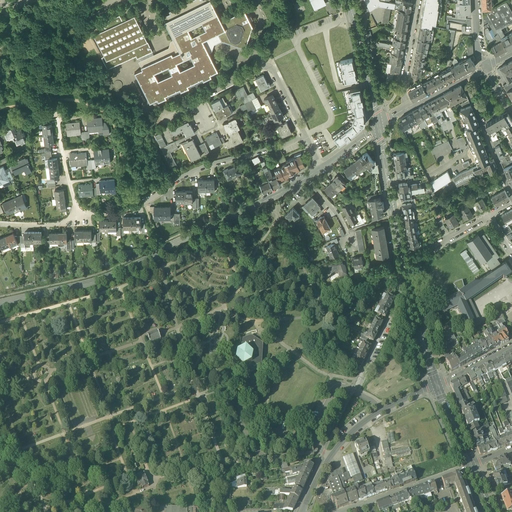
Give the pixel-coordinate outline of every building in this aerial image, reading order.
[(173,37),(188,29),(202,22),(218,15),(218,13),(218,14),(215,9),(214,7),(215,7),(214,6),(210,0),(191,0),(185,3),(184,4),(177,7),(176,8),(170,11),(169,11),(169,12),(170,12),(170,13),(170,14),(163,17),(162,17),(163,18),(165,21),(164,21),(165,21),(165,22),(168,29),(169,30),(171,33),(172,35),(172,36),(173,37)] [(310,0),(314,8),(325,3),(323,0),(310,0)] [(364,0),(369,11),(379,6),(378,2),(379,2),(378,0),(364,0)] [(425,0),(425,2),(424,1),(422,14),(423,15),(423,18),(421,18),(420,25),(431,27),(432,22),(437,23),(437,22),(436,22),(439,8),(437,8),(438,0),(425,0)] [(491,0),(481,0),(482,9),(492,9),(491,0)] [(400,3),(400,4),(399,10),(410,11),(412,2),(403,1),(403,2),(402,4),(400,3)] [(505,27),(511,23),(511,12),(506,2),(495,9),(505,27)] [(471,14),(470,3),(463,4),(460,4),(460,12),(459,12),(459,14),(466,14),(471,14)] [(487,13),(501,39),(505,37),(501,29),(505,27),(495,9),(487,13)] [(222,21),(222,22),(225,29),(225,28),(226,29),(203,41),(206,42),(212,39),(213,39),(214,37),(218,35),(221,40),(221,41),(222,41),(226,42),(226,43),(228,43),(232,44),(232,45),(233,45),(238,46),(239,47),(243,48),(244,49),(245,48),(246,48),(247,44),(248,42),(247,42),(249,38),(249,37),(251,32),(251,31),(252,27),(252,26),(252,25),(251,25),(250,22),(253,20),(251,17),(250,16),(248,17),(245,11),(244,10),(243,10),(243,11),(237,14),(236,14),(230,18),(229,17),(228,18),(222,21)] [(395,29),(398,29),(407,31),(410,12),(399,10),(395,29)] [(498,43),(502,41),(501,39),(487,13),(483,16),(484,25),(488,22),(489,23),(489,24),(492,29),(495,35),(495,36),(494,36),(495,36),(495,37),(498,43)] [(139,82),(142,89),(158,81),(154,74),(168,67),(172,74),(180,70),(177,63),(191,56),(194,63),(210,55),(209,53),(207,49),(207,48),(206,47),(206,48),(201,46),(202,46),(201,46),(203,41),(226,29),(225,28),(225,29),(222,22),(222,21),(221,21),(218,15),(202,22),(206,29),(192,36),(188,29),(173,37),(174,39),(176,44),(176,45),(177,45),(181,46),(180,51),(177,50),(172,53),(172,54),(172,56),(170,57),(170,55),(168,55),(144,66),(144,68),(145,69),(143,70),(142,70),(142,71),(135,74),(135,73),(134,74),(135,75),(138,81),(139,82)] [(93,37),(104,58),(106,62),(103,64),(107,72),(118,67),(136,57),(137,60),(152,52),(148,42),(134,16),(123,22),(105,31),(93,37)] [(102,25),(105,31),(123,22),(120,16),(113,19),(114,20),(109,22),(109,21),(102,25)] [(484,35),(491,47),(495,45),(494,43),(495,43),(494,41),(494,40),(493,39),(493,38),(489,31),(489,30),(488,28),(489,27),(488,24),(489,24),(489,23),(484,26),(484,35)] [(419,33),(418,39),(429,40),(431,41),(433,30),(431,29),(431,27),(420,26),(419,33)] [(394,38),(395,38),(405,40),(407,31),(398,29),(397,34),(395,34),(394,38)] [(207,49),(209,53),(212,51),(214,44),(221,41),(221,40),(218,35),(214,37),(213,39),(212,39),(206,42),(203,41),(201,46),(202,46),(201,46),(206,48),(206,47),(207,48),(207,49)] [(507,49),(511,46),(511,44),(507,36),(505,37),(501,39),(502,41),(507,50),(507,49)] [(392,45),(395,45),(404,47),(405,40),(395,38),(395,41),(393,42),(392,45)] [(154,55),(152,52),(137,60),(142,70),(143,70),(145,69),(144,68),(144,66),(168,55),(170,55),(170,57),(172,56),(172,54),(172,53),(177,50),(180,51),(181,46),(177,45),(176,45),(176,44),(174,39),(171,41),(169,48),(154,55)] [(427,51),(429,40),(418,39),(416,49),(425,51),(427,51)] [(491,47),(496,56),(507,50),(502,41),(498,43),(495,45),(491,47)] [(392,49),(391,53),(403,55),(404,47),(395,45),(394,49),(392,49)] [(423,66),(425,51),(416,49),(413,64),(423,66)] [(390,62),(391,62),(401,64),(403,55),(391,53),(390,62)] [(210,55),(194,63),(180,70),(172,74),(158,81),(142,89),(142,90),(143,90),(146,96),(145,96),(146,98),(146,97),(149,104),(150,105),(151,104),(157,101),(158,101),(158,103),(211,77),(211,75),(211,74),(217,71),(218,71),(218,70),(217,70),(214,64),(215,63),(214,62),(211,56),(210,55)] [(469,58),(463,61),(468,70),(475,67),(474,64),(474,63),(473,61),(475,60),(473,56),(469,58)] [(451,68),(456,77),(468,70),(463,61),(459,64),(457,60),(454,58),(453,61),(452,63),(454,66),(451,68)] [(353,59),(340,62),(342,70),(340,71),(341,77),(344,76),(345,82),(357,79),(353,59)] [(497,69),(504,84),(511,79),(511,78),(511,75),(511,74),(511,73),(511,60),(500,67),(500,68),(497,69)] [(399,75),(401,64),(391,62),(390,64),(391,65),(391,68),(390,73),(394,74),(399,75)] [(421,77),(423,66),(413,64),(411,75),(421,77)] [(451,68),(441,74),(446,83),(449,81),(456,77),(451,68)] [(441,74),(432,79),(437,87),(446,83),(441,74)] [(255,79),(261,91),(271,86),(269,83),(268,84),(263,75),(255,79)] [(503,84),(507,90),(511,87),(511,78),(511,79),(504,84),(503,84)] [(432,79),(422,84),(427,93),(437,87),(432,79)] [(413,100),(427,93),(422,84),(421,82),(409,89),(408,93),(412,100),(413,100)] [(460,86),(444,94),(450,105),(467,96),(462,87),(460,86)] [(244,87),(238,90),(241,96),(242,98),(245,104),(252,100),(256,98),(253,93),(248,95),(244,87)] [(365,112),(360,88),(350,90),(351,95),(349,96),(351,106),(353,105),(355,114),(352,122),(352,123),(358,131),(358,130),(360,129),(362,128),(363,126),(364,124),(365,121),(366,119),(365,116),(365,112)] [(450,106),(450,105),(444,94),(434,100),(440,111),(443,109),(445,108),(450,106)] [(270,111),(271,113),(280,109),(273,95),(264,100),(266,104),(270,111)] [(252,100),(256,109),(261,107),(261,106),(257,98),(256,98),(252,100)] [(212,103),(216,111),(224,107),(220,99),(212,103)] [(256,109),(252,100),(245,104),(247,109),(249,113),(256,109)] [(435,114),(440,111),(434,100),(430,102),(434,110),(435,114)] [(461,105),(462,109),(470,106),(469,101),(461,105)] [(428,113),(431,112),(434,110),(430,102),(424,105),(428,113)] [(261,106),(261,107),(262,109),(264,108),(266,112),(270,111),(266,104),(261,106)] [(228,105),(224,107),(216,111),(220,119),(232,113),(228,105)] [(419,108),(422,115),(425,120),(428,125),(433,122),(430,118),(428,113),(424,105),(419,108)] [(470,142),(480,138),(475,125),(478,124),(471,105),(470,106),(462,109),(461,110),(463,115),(462,115),(466,123),(468,128),(465,129),(467,134),(466,135),(470,143),(470,142)] [(448,114),(449,115),(454,113),(453,111),(450,106),(445,108),(448,114)] [(419,108),(412,112),(416,119),(419,124),(421,129),(428,125),(425,120),(421,122),(420,120),(424,118),(422,115),(419,108)] [(284,117),(280,109),(271,113),(272,116),(275,121),(280,119),(284,117)] [(443,116),(440,111),(435,114),(436,115),(438,119),(441,117),(443,116)] [(415,126),(419,124),(416,119),(412,112),(406,115),(411,125),(414,124),(415,126)] [(488,131),(490,135),(498,130),(496,127),(501,124),(503,127),(511,121),(511,120),(508,113),(504,115),(504,114),(486,125),(488,130),(489,130),(488,131)] [(399,123),(404,132),(408,130),(408,131),(412,130),(410,126),(411,125),(406,115),(401,118),(403,121),(399,123)] [(88,121),(87,121),(89,132),(94,132),(94,128),(98,128),(99,134),(103,133),(104,134),(109,134),(109,127),(106,124),(103,124),(102,117),(101,117),(94,118),(94,120),(88,121)] [(441,117),(438,119),(444,131),(449,129),(446,122),(444,123),(442,119),(441,117)] [(226,128),(229,134),(238,130),(240,129),(236,122),(235,122),(234,119),(235,119),(235,118),(228,122),(229,122),(224,124),(225,129),(226,128)] [(508,134),(511,131),(511,121),(503,127),(505,131),(505,130),(508,134)] [(66,124),(67,136),(72,135),(72,132),(76,132),(76,134),(81,133),(80,122),(66,124)] [(185,129),(189,136),(190,135),(194,133),(190,125),(188,122),(184,124),(185,124),(170,131),(173,136),(183,130),(185,129)] [(277,127),(282,138),(292,133),(286,122),(282,124),(277,127)] [(43,125),(44,136),(53,135),(51,123),(50,124),(44,124),(43,125)] [(358,131),(352,123),(345,128),(343,126),(335,132),(337,134),(333,137),(339,145),(358,131)] [(15,132),(15,131),(15,130),(15,129),(15,128),(14,128),(9,128),(9,132),(4,134),(7,140),(15,136),(16,139),(15,140),(17,145),(21,143),(22,144),(26,141),(24,137),(25,136),(23,132),(22,133),(20,130),(15,132)] [(241,136),(238,130),(229,134),(231,139),(229,140),(233,146),(242,142),(240,137),(241,136)] [(216,142),(218,146),(222,144),(220,139),(216,133),(205,139),(209,146),(213,144),(216,142)] [(54,144),(53,135),(44,136),(45,141),(45,145),(54,144)] [(181,140),(183,144),(192,139),(190,135),(189,136),(187,137),(181,140)] [(457,140),(461,149),(466,147),(465,144),(466,144),(464,137),(457,140)] [(470,142),(472,147),(482,143),(480,138),(470,142)] [(157,142),(161,150),(166,147),(162,139),(157,142)] [(183,144),(191,162),(201,157),(197,148),(195,146),(196,146),(192,139),(183,144)] [(430,149),(433,155),(451,147),(448,141),(442,144),(437,146),(430,149)] [(161,150),(164,157),(170,154),(178,150),(177,147),(175,143),(166,147),(161,150)] [(490,162),(482,143),(472,147),(470,148),(478,167),(484,164),(490,162)] [(502,151),(499,146),(495,147),(499,158),(504,156),(508,154),(507,152),(503,154),(502,151)] [(98,149),(94,150),(95,159),(96,164),(111,162),(109,148),(101,149),(101,148),(98,149)] [(394,158),(396,170),(405,169),(407,168),(405,161),(405,156),(407,156),(406,152),(401,153),(393,154),(394,158)] [(70,154),(71,167),(72,167),(76,166),(77,166),(76,165),(87,164),(88,163),(87,160),(86,153),(77,154),(77,153),(70,154)] [(295,158),(286,162),(292,174),(305,167),(303,162),(304,161),(301,153),(294,156),(295,158)] [(363,155),(360,157),(367,166),(372,173),(373,172),(372,171),(373,170),(373,168),(376,166),(376,163),(376,162),(374,162),(366,153),(365,153),(363,155)] [(499,158),(501,163),(511,159),(511,154),(511,155),(510,153),(508,154),(504,156),(499,158)] [(164,157),(172,171),(177,168),(170,154),(164,157)] [(252,160),(254,165),(261,162),(258,157),(252,160)] [(360,157),(354,162),(358,173),(367,166),(360,157)] [(24,170),(26,174),(32,172),(28,164),(30,164),(28,159),(26,160),(25,158),(19,161),(20,163),(11,167),(14,173),(15,174),(24,170)] [(48,160),(49,168),(58,167),(57,158),(52,159),(48,160)] [(511,159),(501,163),(503,169),(508,166),(511,164),(511,159)] [(488,169),(488,170),(495,168),(497,167),(494,160),(490,162),(484,164),(486,169),(488,169)] [(290,174),(292,174),(286,162),(287,163),(287,165),(283,167),(274,171),(276,176),(280,183),(291,177),(290,174)] [(358,173),(354,162),(344,170),(351,179),(358,173)] [(453,179),(458,189),(466,184),(484,176),(482,171),(485,169),(486,169),(484,164),(478,167),(461,174),(453,179)] [(224,171),(228,180),(242,174),(238,165),(228,169),(224,171)] [(267,176),(269,179),(271,178),(271,177),(272,176),(267,165),(265,166),(263,167),(266,172),(267,176)] [(508,180),(509,179),(509,177),(511,176),(508,166),(503,169),(508,180)] [(0,184),(3,184),(9,181),(7,175),(4,170),(3,167),(0,168),(0,184)] [(59,177),(58,167),(49,168),(51,178),(51,180),(55,179),(55,178),(57,177),(59,177)] [(397,178),(404,177),(411,176),(410,171),(407,172),(406,172),(405,169),(396,170),(397,178)] [(433,191),(434,192),(451,181),(448,172),(430,184),(431,186),(433,191)] [(334,180),(331,183),(338,190),(341,187),(342,188),(346,184),(342,180),(338,176),(338,175),(333,179),(334,180)] [(276,176),(271,178),(269,179),(269,180),(273,189),(281,185),(280,183),(276,176)] [(111,190),(112,193),(116,193),(115,179),(99,181),(99,183),(100,190),(101,190),(104,190),(104,191),(111,190)] [(214,179),(205,180),(206,191),(215,191),(215,185),(214,179)] [(264,193),(273,189),(269,180),(267,181),(263,183),(260,184),(264,193)] [(398,184),(400,191),(418,188),(417,184),(411,185),(410,182),(407,182),(407,183),(398,184)] [(331,196),(338,190),(331,183),(324,189),(331,196)] [(79,186),(80,197),(86,196),(86,194),(93,193),(93,188),(92,184),(79,186)] [(431,186),(418,188),(400,191),(401,197),(411,196),(411,195),(409,196),(409,194),(411,193),(422,191),(422,193),(430,192),(433,191),(431,186)] [(55,191),(56,200),(65,198),(64,190),(55,191)] [(182,201),(186,201),(185,191),(176,191),(176,203),(182,203),(182,201)] [(492,198),(496,206),(509,199),(505,191),(492,198)] [(8,214),(14,211),(15,211),(14,210),(19,208),(19,209),(20,209),(21,211),(21,210),(27,208),(22,196),(15,199),(11,201),(10,200),(6,203),(9,211),(7,212),(8,214)] [(319,209),(319,208),(319,209),(318,208),(312,214),(304,206),(305,205),(307,206),(309,203),(309,202),(311,202),(312,199),(314,201),(317,203),(318,203),(313,197),(303,206),(304,206),(310,213),(312,215),(319,209)] [(373,212),(374,218),(376,218),(382,216),(382,215),(382,213),(383,212),(382,207),(383,207),(384,206),(383,203),(381,203),(380,197),(378,198),(368,200),(369,207),(371,206),(372,212),(373,212)] [(66,207),(65,198),(56,200),(57,205),(57,208),(61,208),(66,207)] [(321,207),(318,203),(317,203),(314,201),(312,199),(311,202),(309,202),(309,203),(307,206),(305,205),(304,206),(312,214),(318,208),(319,209),(319,208),(321,207)] [(482,199),(478,201),(477,201),(475,202),(474,202),(476,205),(479,211),(487,207),(482,199)] [(1,205),(4,214),(7,212),(9,211),(6,203),(1,205)] [(355,216),(354,213),(349,204),(342,208),(346,216),(351,225),(358,221),(355,216)] [(403,212),(404,212),(411,211),(412,211),(411,204),(402,205),(403,212)] [(310,213),(304,206),(302,208),(308,215),(310,213)] [(460,211),(465,219),(472,215),(469,209),(467,206),(460,211)] [(154,213),(154,219),(159,219),(159,218),(164,218),(164,219),(171,219),(171,214),(170,207),(154,208),(154,213)] [(313,216),(315,218),(322,211),(319,208),(319,209),(312,215),(313,216)] [(291,220),(294,223),(299,218),(298,217),(299,215),(293,209),(285,216),(289,221),(291,220)] [(506,224),(510,222),(511,220),(511,210),(502,216),(506,224)] [(413,218),(411,211),(404,212),(405,219),(412,218),(413,218)] [(447,222),(450,228),(458,223),(455,218),(453,215),(446,219),(445,219),(447,222)] [(141,217),(132,218),(132,229),(140,229),(141,229),(141,224),(141,217)] [(304,220),(308,228),(315,224),(312,218),(311,218),(310,217),(304,220)] [(316,221),(323,233),(330,230),(326,221),(325,222),(324,219),(324,218),(324,217),(322,218),(321,218),(319,218),(319,219),(316,221)] [(129,229),(132,229),(132,218),(123,218),(124,228),(124,230),(129,229)] [(308,228),(304,220),(303,219),(300,221),(297,218),(294,220),(296,222),(293,224),(299,235),(304,233),(302,231),(308,228)] [(414,225),(412,218),(405,219),(404,220),(406,226),(414,225)] [(103,231),(108,231),(108,221),(100,221),(100,230),(103,230),(103,231)] [(116,221),(108,221),(108,231),(108,232),(112,232),(112,231),(116,231),(117,231),(117,229),(116,221)] [(415,232),(414,225),(406,226),(407,233),(415,232)] [(372,229),(374,240),(385,238),(383,227),(372,229)] [(75,242),(83,241),(83,231),(75,232),(75,241),(75,242)] [(92,231),(83,231),(83,241),(91,241),(92,241),(92,235),(92,231)] [(26,243),(33,243),(33,242),(33,232),(25,233),(25,236),(25,239),(25,243),(26,243)] [(33,232),(33,242),(38,241),(38,243),(39,243),(42,242),(42,241),(42,232),(33,232)] [(415,232),(407,233),(408,240),(416,238),(415,232)] [(13,233),(6,236),(10,246),(17,242),(18,242),(15,237),(13,233)] [(50,243),(58,243),(58,233),(49,233),(50,241),(50,243)] [(66,233),(58,233),(58,243),(58,246),(58,247),(64,247),(63,243),(67,243),(67,242),(67,241),(66,233)] [(485,260),(493,271),(499,266),(495,260),(497,258),(499,257),(484,235),(480,238),(478,235),(467,242),(470,246),(479,260),(482,263),(485,260)] [(5,248),(10,246),(6,236),(0,239),(0,244),(1,248),(2,249),(5,248)] [(388,256),(385,238),(374,240),(377,258),(377,259),(389,257),(388,256)] [(417,238),(416,238),(408,240),(410,248),(421,246),(421,242),(417,242),(417,238)] [(327,251),(330,259),(339,255),(336,249),(335,250),(333,245),(328,247),(329,250),(327,251)] [(472,260),(465,250),(460,254),(467,264),(472,260)] [(352,258),(354,269),(361,268),(363,267),(362,258),(355,259),(355,258),(352,258)] [(479,270),(472,260),(467,264),(474,274),(479,270)] [(338,273),(340,281),(348,278),(342,262),(328,268),(331,276),(338,273)] [(501,265),(499,266),(493,271),(465,290),(465,289),(464,288),(462,280),(459,281),(457,282),(455,283),(453,285),(458,291),(459,293),(460,293),(437,304),(433,306),(438,316),(447,312),(446,311),(458,306),(466,324),(472,321),(473,321),(465,302),(466,302),(470,299),(471,299),(502,277),(504,279),(505,278),(511,272),(511,271),(505,262),(501,265)] [(387,295),(384,301),(391,305),(394,299),(387,295)] [(473,321),(472,321),(473,324),(480,321),(470,299),(466,302),(465,302),(473,321)] [(384,301),(381,307),(388,311),(391,305),(384,301)] [(385,317),(388,311),(381,307),(378,314),(385,317)] [(497,320),(500,326),(501,325),(506,323),(503,317),(497,320)] [(375,319),(372,325),(379,329),(383,323),(375,319)] [(372,325),(369,331),(376,335),(379,329),(372,325)] [(150,343),(151,344),(151,343),(154,342),(157,340),(157,341),(158,341),(157,340),(160,339),(161,339),(161,338),(160,337),(160,336),(158,333),(159,333),(158,333),(157,331),(158,331),(157,331),(157,330),(157,331),(154,332),(150,334),(150,333),(150,334),(147,335),(147,334),(147,335),(146,335),(147,336),(147,335),(148,337),(147,337),(147,338),(148,337),(149,341),(150,343)] [(508,336),(504,330),(500,332),(498,333),(498,334),(498,335),(496,336),(501,345),(508,340),(506,337),(508,336)] [(373,341),(376,335),(369,331),(368,334),(366,338),(368,338),(373,341)] [(495,348),(501,345),(496,336),(492,338),(491,337),(492,336),(489,331),(486,332),(489,337),(495,348)] [(437,343),(440,348),(456,339),(453,334),(437,343)] [(253,367),(254,367),(262,364),(261,363),(262,362),(263,343),(256,339),(251,336),(242,339),(240,350),(238,351),(236,360),(243,366),(249,364),(253,367)] [(488,351),(495,348),(489,337),(486,338),(488,340),(483,342),(488,351)] [(481,355),(488,351),(483,342),(478,345),(477,343),(475,344),(481,355)] [(364,343),(361,349),(368,353),(371,346),(365,344),(364,343)] [(475,359),(481,355),(475,344),(474,345),(475,347),(470,350),(475,359)] [(361,349),(357,355),(365,359),(368,353),(361,349)] [(468,362),(475,359),(470,350),(465,352),(464,350),(462,351),(464,354),(468,362)] [(460,366),(468,362),(464,354),(456,358),(460,366)] [(506,366),(511,362),(511,361),(508,354),(502,357),(506,366)] [(361,365),(365,359),(357,355),(354,362),(361,365)] [(452,371),(460,366),(456,358),(455,356),(450,358),(446,361),(452,371)] [(507,367),(506,366),(502,357),(494,361),(499,370),(502,368),(502,369),(507,367)] [(495,372),(499,370),(494,361),(490,363),(494,371),(495,372)] [(491,373),(494,371),(490,363),(483,367),(487,374),(489,379),(493,377),(491,373)] [(485,376),(487,374),(483,367),(478,369),(482,377),(485,376)] [(480,378),(482,377),(478,369),(473,372),(478,379),(480,378)] [(472,382),(475,381),(478,379),(473,372),(467,375),(471,382),(469,384),(472,382)] [(463,378),(457,381),(460,388),(463,387),(467,385),(463,378)] [(457,390),(460,388),(457,381),(450,385),(454,392),(459,404),(463,402),(462,400),(459,393),(457,390)] [(474,387),(472,382),(469,384),(470,386),(475,396),(478,394),(474,387)] [(493,388),(498,400),(506,397),(500,385),(493,388)] [(465,398),(467,400),(469,399),(464,389),(463,387),(460,388),(462,391),(465,398)] [(466,402),(463,404),(459,405),(462,412),(472,408),(475,407),(474,404),(473,403),(468,406),(466,402)] [(473,411),(472,408),(462,412),(465,419),(476,414),(475,411),(473,411)] [(476,414),(465,419),(468,427),(476,423),(479,422),(476,414)] [(479,429),(476,423),(468,427),(471,432),(479,429)] [(481,436),(483,435),(482,433),(481,431),(480,431),(472,434),(474,440),(479,439),(478,439),(482,437),(481,436)] [(387,434),(389,443),(395,441),(393,432),(387,434)] [(508,444),(505,435),(501,437),(499,438),(503,446),(505,445),(505,446),(508,444)] [(482,439),(482,437),(478,439),(479,439),(479,440),(475,442),(477,448),(485,445),(482,439)] [(499,438),(497,439),(494,440),(495,441),(497,448),(497,449),(500,448),(500,447),(503,446),(499,438)] [(355,445),(359,456),(370,452),(365,441),(355,445)] [(480,455),(487,452),(485,445),(477,448),(480,455)] [(391,457),(391,459),(411,455),(409,447),(389,452),(388,448),(384,449),(385,456),(386,459),(391,457)] [(347,473),(350,478),(352,478),(361,474),(353,454),(342,458),(347,473)] [(507,455),(500,458),(503,466),(506,465),(507,467),(509,466),(511,465),(510,463),(509,460),(507,455)] [(385,459),(386,465),(392,463),(391,459),(391,457),(386,459),(385,456),(384,456),(385,459)] [(500,467),(503,466),(500,458),(492,461),(495,469),(500,467)] [(306,462),(303,467),(302,469),(310,472),(314,466),(306,462)] [(301,472),(300,474),(308,478),(310,472),(302,469),(301,472)] [(338,477),(339,480),(345,478),(343,474),(341,469),(336,471),(338,477)] [(408,473),(405,475),(408,483),(416,480),(413,470),(408,472),(408,473)] [(478,511),(478,509),(476,510),(471,496),(473,495),(470,488),(468,489),(465,482),(463,483),(461,477),(462,475),(459,473),(459,472),(442,478),(445,487),(455,483),(457,490),(459,489),(460,492),(458,493),(461,500),(462,500),(463,502),(462,503),(465,511),(466,510),(466,511),(478,511)] [(493,475),(496,481),(504,478),(502,472),(493,475)] [(342,488),(344,494),(347,492),(343,482),(350,479),(350,478),(347,473),(343,474),(345,478),(339,480),(342,488)] [(143,489),(144,489),(146,488),(148,487),(149,487),(149,486),(148,486),(148,484),(148,483),(146,478),(146,477),(145,478),(145,477),(144,475),(144,474),(143,475),(141,475),(141,476),(139,476),(138,476),(138,477),(139,479),(139,480),(137,481),(136,481),(136,482),(136,481),(136,482),(137,484),(138,486),(138,487),(139,487),(141,486),(142,486),(143,488),(143,489)] [(308,478),(300,474),(298,478),(297,480),(305,483),(308,478)] [(352,478),(354,483),(356,483),(363,481),(361,474),(352,478)] [(400,485),(408,483),(405,475),(402,476),(401,476),(399,476),(398,475),(396,475),(397,477),(400,485)] [(237,479),(237,486),(238,486),(246,485),(246,477),(237,479)] [(339,480),(338,477),(332,479),(328,480),(331,489),(334,497),(344,494),(342,488),(339,480)] [(393,488),(400,485),(397,477),(393,478),(393,479),(391,480),(393,488)] [(506,482),(504,478),(496,481),(498,488),(509,484),(508,482),(506,482)] [(305,483),(297,480),(296,482),(295,485),(303,489),(305,483)] [(387,490),(393,488),(391,480),(384,483),(387,490)] [(374,495),(381,492),(378,485),(377,481),(374,482),(375,486),(371,487),(374,495)] [(434,481),(427,484),(430,492),(437,490),(434,481)] [(381,492),(387,490),(384,483),(384,482),(378,485),(381,492)] [(424,495),(430,492),(427,484),(421,486),(424,495)] [(359,501),(367,498),(363,488),(360,489),(361,491),(360,491),(359,490),(357,486),(354,487),(354,488),(355,490),(359,501)] [(367,498),(374,495),(371,487),(369,488),(369,486),(363,488),(367,498)] [(418,497),(424,495),(421,486),(414,488),(418,497)] [(294,487),(291,492),(290,494),(298,498),(302,491),(294,487)] [(411,499),(418,497),(414,488),(408,491),(411,499)] [(348,504),(359,501),(355,490),(347,492),(344,494),(348,504)] [(405,502),(411,499),(408,491),(402,493),(405,502)] [(511,492),(501,496),(507,511),(511,509),(511,492)] [(401,503),(405,502),(402,493),(395,495),(398,504),(401,503)] [(287,501),(295,505),(298,498),(290,494),(287,501)] [(334,497),(333,498),(335,503),(337,508),(348,504),(344,494),(334,497)] [(391,505),(392,506),(398,504),(395,495),(389,498),(391,505)] [(379,510),(391,505),(389,498),(382,500),(383,502),(382,503),(381,502),(377,504),(378,506),(379,510)] [(287,501),(285,506),(283,510),(293,510),(295,505),(287,501)]
